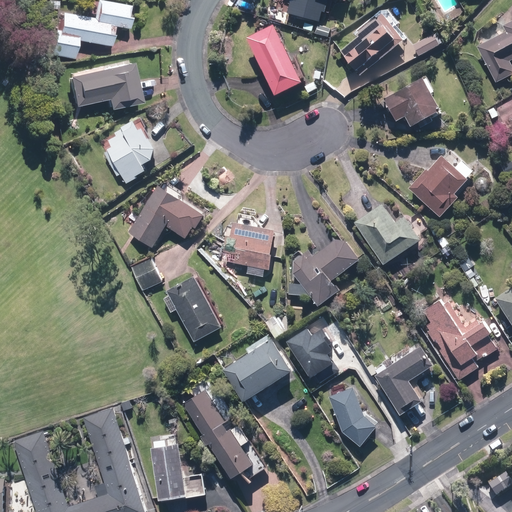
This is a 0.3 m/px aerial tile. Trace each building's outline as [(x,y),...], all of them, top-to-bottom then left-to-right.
[(100,10),(99,17),(64,10),(60,30),(56,30),(52,54),(73,57),(77,37),(111,44),(115,26),(129,26),(130,2),(116,1),(115,0),(92,0),(92,9),(100,10)] [(293,0),(291,11),(326,20),(330,0),(293,0)] [(361,74),(405,39),(386,14),(341,49),(361,74)] [(502,33),(478,45),(496,80),(511,71),(511,20),(499,27),(502,33)] [(277,25),(252,38),(281,93),(306,80),(277,25)] [(443,42),(437,32),(416,44),(423,54),(443,42)] [(128,60),(69,73),(76,103),(107,96),(109,105),(137,99),(128,60)] [(442,105),(424,78),(390,101),(399,114),(408,108),(417,122),(442,105)] [(160,149),(144,115),(126,124),(133,138),(129,140),(127,136),(125,137),(124,131),(120,132),(119,138),(112,141),(115,147),(111,149),(118,162),(119,161),(130,179),(147,169),(143,163),(159,154),(157,150),(160,149)] [(468,181),(445,155),(412,185),(442,212),(468,181)] [(511,172),(511,161),(502,167),(507,176),(511,172)] [(211,212),(167,182),(134,230),(156,246),(171,224),(190,237),(199,223),(202,225),(211,212)] [(388,202),(360,221),(385,258),(421,235),(408,214),(400,220),(388,202)] [(274,268),(282,226),(241,218),(238,233),(234,232),(230,251),(240,253),(238,261),(274,268)] [(438,223),(432,227),(446,249),(465,237),(459,227),(446,235),(438,223)] [(331,280),(360,258),(346,239),(337,238),(312,256),(311,254),(308,257),(305,253),(295,261),(293,272),(318,305),(339,290),(331,280)] [(427,272),(417,255),(386,273),(396,290),(427,272)] [(496,272),(486,256),(478,261),(488,277),(496,272)] [(151,257),(132,266),(143,290),(163,282),(151,257)] [(166,290),(169,294),(163,297),(170,312),(177,308),(194,342),(221,328),(193,275),(166,290)] [(511,288),(496,299),(511,324),(511,288)] [(435,320),(429,324),(432,329),(430,330),(436,340),(438,338),(444,348),(442,349),(461,378),(482,365),(479,360),(501,345),(493,333),(498,330),(490,318),(468,332),(446,297),(427,309),(435,320)] [(500,306),(494,297),(485,302),(491,312),(500,306)] [(287,311),(284,311),(283,316),(278,319),(281,324),(273,329),(278,337),(296,326),(291,315),(287,316),(287,311)] [(329,324),(318,332),(313,325),(292,340),(322,382),(343,367),(338,360),(340,359),(334,350),(340,346),(336,341),(339,338),(329,324)] [(280,336),(275,339),(273,335),(252,349),(253,351),(230,366),(251,398),(300,367),(280,336)] [(415,377),(439,362),(427,343),(403,359),(381,373),(406,412),(428,398),(415,377)] [(382,422),(369,412),(357,384),(333,394),(347,429),(366,443),(382,422)] [(224,423),(226,421),(205,390),(182,404),(203,435),(199,437),(204,446),(209,443),(232,477),(244,469),(249,477),(264,467),(240,430),(234,433),(231,428),(228,430),(224,423)] [(147,511),(153,510),(117,406),(86,417),(108,481),(99,484),(102,494),(73,504),(47,429),(17,440),(41,511),(7,511),(10,476),(0,475),(0,511),(147,511)] [(178,443),(150,448),(160,500),(187,495),(178,443)]
